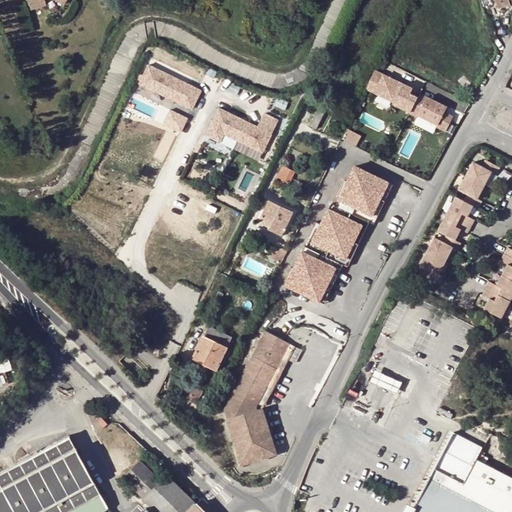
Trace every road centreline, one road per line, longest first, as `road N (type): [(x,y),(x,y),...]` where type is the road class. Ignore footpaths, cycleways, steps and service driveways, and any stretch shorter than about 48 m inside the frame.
road 1 (residential): [(285,482),(360,324),(471,126)]
road 2 (secondary): [(243,500),(0,272)]
road 3 (secondary): [(0,284),(213,492),(224,511)]
